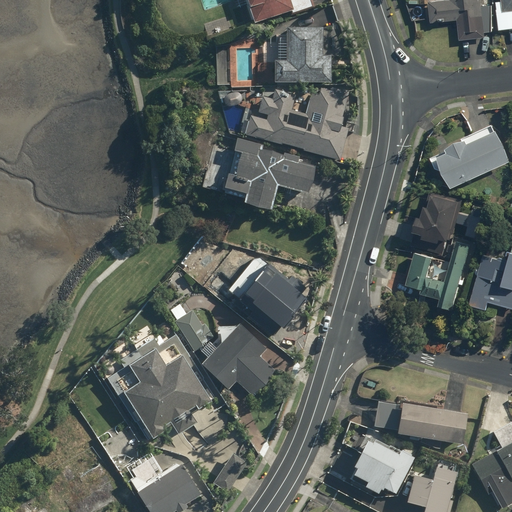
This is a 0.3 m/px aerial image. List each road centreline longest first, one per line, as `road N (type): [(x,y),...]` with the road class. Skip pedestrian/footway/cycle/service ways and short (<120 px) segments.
road 1 (unclassified): [(390,93),(386,154),(339,327)]
road 2 (unclassified): [(339,327),(298,449),(263,511)]
road 3 (residential): [(511,376),(339,327)]
road 4 (residential): [(390,93),(511,79)]
